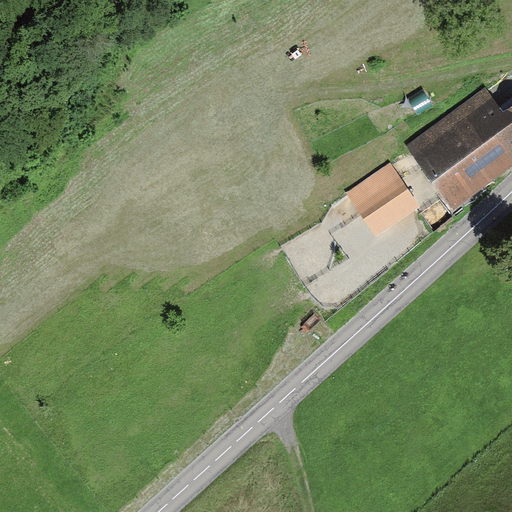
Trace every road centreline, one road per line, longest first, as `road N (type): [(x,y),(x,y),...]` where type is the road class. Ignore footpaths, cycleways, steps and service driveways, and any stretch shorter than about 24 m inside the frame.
road 1 (tertiary): [(511,193),(160,511)]
road 2 (track): [(0,110),(66,36),(118,0)]
